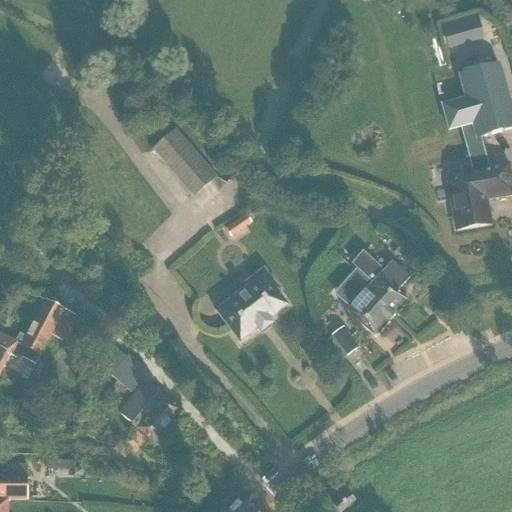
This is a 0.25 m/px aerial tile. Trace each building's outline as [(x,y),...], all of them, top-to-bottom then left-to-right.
[(448,50),(460,47),(454,22),(441,25),(448,50)] [(511,108),(500,65),(467,74),(467,75),(484,137),(511,129),(511,108)] [(175,131),(152,151),(193,199),(216,179),(175,131)] [(458,232),(489,226),(485,202),(511,197),(511,183),(509,165),(469,172),(471,181),(447,185),(452,214),(454,214),(458,232)] [(225,230),(230,238),(251,224),(246,216),(225,230)] [(406,263),(412,254),(400,246),(394,255),(406,263)] [(375,301),(393,318),(407,303),(397,294),(409,279),(391,263),(383,272),(363,253),(351,267),(354,269),(353,270),(380,295),(375,301)] [(375,339),(393,318),(375,301),(380,295),(353,270),(338,289),(356,304),(347,314),(375,339)] [(247,289),(215,313),(239,345),(288,308),(275,291),(277,290),(262,271),(244,285),(247,289)] [(22,348),(0,336),(0,375),(24,387),(50,337),(64,344),(77,319),(46,303),(22,348)] [(0,313),(0,327),(4,329),(13,309),(5,304),(0,313)] [(358,349),(351,339),(340,346),(347,357),(358,349)] [(117,369),(126,358),(118,352),(106,366),(102,370),(110,377),(117,369)] [(111,378),(131,395),(138,386),(119,370),(111,378)] [(131,425),(154,444),(181,412),(158,393),(157,393),(152,389),(153,388),(146,383),(119,415),(126,421),(126,420),(131,424),(131,425)] [(44,470),(56,470),(56,463),(57,458),(45,457),(44,470)] [(27,465),(6,465),(6,478),(0,477),(0,501),(7,501),(27,501),(27,478),(27,465)] [(333,506),(337,511),(343,511),(354,503),(348,495),(333,506)]
